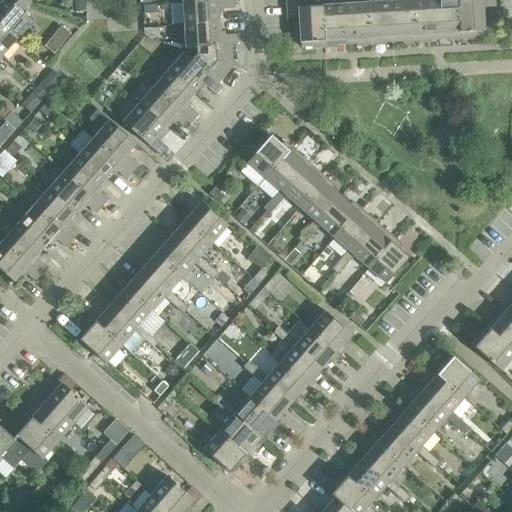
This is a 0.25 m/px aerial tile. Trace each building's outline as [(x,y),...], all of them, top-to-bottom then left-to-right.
[(0,25),(16,40),(32,22),(21,13),(30,3),(22,0),(3,0),(0,4),(0,25)] [(84,0),(70,0),(71,13),(85,12),(84,0)] [(217,0),(182,2),(184,25),(219,23),(218,10),(234,9),(233,0),(217,0)] [(324,46),(321,6),(300,8),(299,0),(285,0),(287,20),(299,19),(300,48),(324,46)] [(435,0),(428,0),(412,1),(415,41),(438,39),(435,0)] [(458,0),(435,0),(438,39),(461,38),(458,0)] [(458,0),(461,38),(484,36),(482,8),(494,7),(493,0),(458,0)] [(412,1),(390,2),(392,42),(415,41),(412,1)] [(390,2),(367,4),(369,43),(392,42),(390,2)] [(367,4),(344,5),(347,45),(369,43),(367,4)] [(157,5),(142,6),(143,15),(157,14),(157,5)] [(344,5),(321,6),(324,46),(347,45),(344,5)] [(196,48),(196,55),(233,68),(233,64),(231,64),(230,46),(236,46),(235,35),(220,36),(219,23),(184,25),(185,48),(196,48)] [(0,56),(1,57),(16,40),(0,25),(0,56)] [(61,27),(52,36),(62,45),(70,35),(61,27)] [(184,53),(168,71),(194,94),(203,84),(215,95),(222,87),(217,83),(229,69),(230,70),(233,68),(196,55),(192,60),(184,53)] [(52,70),(47,76),(57,84),(62,79),(52,70)] [(168,71),(153,88),(191,122),(197,114),(185,104),(194,94),(168,71)] [(153,88),(138,105),(164,128),(173,119),(184,129),(191,122),(153,88)] [(35,89),(31,94),(40,103),(45,98),(35,89)] [(48,101),(39,111),(47,118),(56,108),(48,101)] [(164,128),(138,105),(122,123),(160,156),(167,149),(155,138),(164,128)] [(101,130),(93,139),(131,172),(138,165),(126,154),(135,144),(105,117),(104,117),(96,110),(89,119),(101,130)] [(10,112),(3,120),(6,122),(15,131),(22,123),(10,112)] [(34,119),(26,129),(33,135),(41,126),(34,119)] [(265,178),(292,148),(288,145),(285,149),(271,136),(248,162),(265,178)] [(93,139),(78,156),(104,179),(113,169),(125,180),(131,172),(93,139)] [(13,142),(5,150),(13,157),(20,149),(13,142)] [(282,193),(309,163),(292,148),(265,178),(279,190),(282,193)] [(78,156),(63,173),(101,206),(108,199),(96,189),(104,179),(78,156)] [(299,208),(326,178),(309,163),(282,193),(285,196),(299,208)] [(63,173),(48,190),(74,213),(83,203),(95,214),(101,206),(63,173)] [(317,223),(340,197),(326,185),(329,181),(326,178),(299,208),(314,221),(317,223)] [(223,197),(214,188),(208,194),(218,203),(223,197)] [(48,190),(33,207),(71,240),(77,233),(66,223),(74,213),(48,190)] [(277,205),(285,196),(282,193),(279,190),(271,200),(277,205)] [(334,238),(360,208),(357,205),(353,209),(340,197),(317,223),(319,226),(334,238)] [(269,214),(277,205),(271,200),(263,209),(269,214)] [(185,214),(182,217),(212,243),(227,226),(201,202),(188,217),(185,214)] [(33,207),(18,224),(44,247),(53,237),(65,248),(71,240),(33,207)] [(348,251),(351,253),(377,224),(360,208),(334,238),(348,251)] [(242,210),(235,218),(243,225),(251,217),(242,210)] [(182,224),(170,237),(197,260),(199,257),(212,243),(182,217),(179,220),(182,224)] [(311,235),(319,226),(317,223),(314,221),(305,230),(311,235)] [(18,224),(3,241),(41,275),(47,268),(35,257),(44,247),(18,224)] [(354,256),(368,269),(394,239),(377,224),(351,253),(354,256)] [(303,245),(311,235),(305,230),(297,239),(303,245)] [(155,248),(152,251),(181,278),(194,263),(197,260),(170,237),(158,251),(155,248)] [(394,239),(368,269),(386,284),(409,258),(394,245),(398,242),(394,239)] [(41,275),(3,241),(0,244),(0,270),(13,282),(23,272),(34,282),(41,275)] [(258,247),(247,259),(259,270),(270,258),(258,247)] [(293,249),(283,261),(289,266),(299,254),(293,249)] [(152,258),(140,271),(166,295),(169,292),(181,278),(152,251),(149,255),(152,258)] [(345,265),(354,256),(351,253),(348,251),(339,260),(345,265)] [(199,257),(197,260),(194,263),(203,272),(209,266),(199,257)] [(337,275),(345,265),(339,260),(331,269),(337,275)] [(209,266),(203,272),(213,280),(218,274),(209,266)] [(252,279),(258,284),(267,275),(261,270),(252,279)] [(125,282),(121,285),(151,312),(164,298),(166,295),(140,271),(128,285),(125,282)] [(252,279),(242,290),(248,296),(258,284),(252,279)] [(263,288),(269,294),(277,284),(271,279),(263,288)] [(121,285),(106,302),(136,329),(139,326),(151,312),(121,285)] [(169,292),(166,295),(164,298),(173,306),(178,300),(169,292)] [(178,300),(173,306),(182,314),(188,308),(178,300)] [(106,302),(91,320),(121,346),(134,332),(136,329),(106,302)] [(504,306),(501,310),(511,319),(511,304),(508,310),(504,306)] [(511,319),(501,310),(486,327),(511,350),(511,319)] [(309,330),(339,356),(342,353),(338,349),(351,335),(325,312),(309,330)] [(349,318),(358,327),(364,321),(354,312),(349,318)] [(121,346),(91,320),(88,323),(92,326),(79,340),(105,364),(121,346)] [(139,326),(136,329),(134,332),(143,340),(148,334),(139,326)] [(273,333),(282,341),(287,335),(278,327),(273,333)] [(511,357),(511,350),(486,327),(470,345),(500,371),(511,357)] [(294,347),(320,370),(332,356),(336,359),(339,356),(309,330),(297,344),(294,347)] [(148,334),(143,340),(152,348),(158,342),(148,334)] [(282,341),(291,350),(294,347),(297,344),(287,335),(282,341)] [(189,345),(174,361),(184,370),(198,353),(189,345)] [(279,364),(309,390),(312,387),(308,384),(320,370),(294,347),(291,350),(279,364)] [(449,354),(434,372),(463,398),(479,380),(449,354)] [(243,367),(252,376),(257,370),(248,361),(243,367)] [(207,363),(201,370),(207,376),(213,369),(207,363)] [(264,381),(290,404),(302,390),(306,394),(309,390),(279,364),(267,378),(264,381)] [(252,376),(261,384),(264,381),(267,378),(257,370),(252,376)] [(434,372),(418,389),(448,415),(451,412),(463,398),(434,372)] [(58,380),(43,398),(73,425),(88,407),(58,380)] [(249,398),(279,424),(282,421),(278,418),(290,404),(264,381),(261,384),(249,398)] [(153,391),(159,397),(168,387),(162,382),(153,391)] [(418,389),(403,406),(433,432),(446,418),(448,415),(418,389)] [(163,401),(169,406),(178,396),(172,391),(163,401)] [(212,402),(222,410),(227,404),(218,395),(212,402)] [(43,398),(28,415),(57,442),(73,425),(43,398)] [(236,412),(234,415),(263,441),(279,424),(249,398),(236,412)] [(222,410),(231,418),(234,415),(236,412),(227,404),(222,410)] [(404,412),(392,426),(418,449),(421,446),(433,432),(403,406),(400,409),(404,412)] [(451,412),(448,415),(446,418),(455,426),(460,420),(451,412)] [(21,461),(22,461),(36,474),(47,461),(43,458),(57,442),(28,415),(24,419),(28,422),(16,435),(31,449),(21,461)] [(231,418),(219,432),(248,458),(263,441),(234,415),(231,418)] [(0,457),(14,470),(22,461),(21,461),(31,449),(16,435),(13,439),(0,427),(3,424),(0,420),(0,457)] [(460,420),(455,426),(464,435),(469,429),(460,420)] [(500,430),(506,435),(511,428),(511,423),(508,421),(500,430)] [(376,437),(373,440),(403,466),(415,452),(418,449),(392,426),(380,440),(376,437)] [(248,458),(219,432),(203,450),(229,473),(242,459),(245,462),(248,458)] [(101,450),(107,455),(116,446),(110,440),(101,450)] [(374,447),(362,460),(388,484),(391,481),(403,466),(373,440),(370,443),(374,447)] [(421,446),(418,449),(415,452),(425,461),(430,455),(421,446)] [(120,450),(112,459),(118,465),(126,455),(120,450)] [(430,455),(425,461),(434,469),(439,463),(430,455)] [(94,458),(86,467),(92,472),(100,463),(94,458)] [(346,471),(343,474),(373,501),(385,487),(388,484),(362,460),(349,474),(346,471)] [(92,472),(86,467),(78,477),(84,482),(92,472)] [(105,467),(97,476),(103,482),(111,472),(105,467)] [(331,495),(334,498),(335,498),(351,511),(362,511),(373,501),(343,474),(340,478),(343,481),(331,495)] [(103,482),(97,476),(88,486),(94,491),(103,482)] [(167,477),(151,494),(171,511),(188,511),(197,503),(167,477)] [(391,481),(388,484),(385,487),(394,495),(400,489),(391,481)] [(400,489),(394,495),(404,503),(409,497),(400,489)] [(171,511),(151,494),(136,511),(171,511)] [(319,508),(316,511),(351,511),(335,498),(334,498),(323,511),(319,508)]
